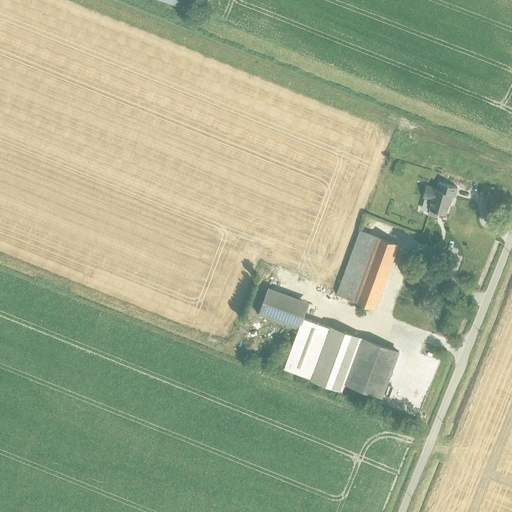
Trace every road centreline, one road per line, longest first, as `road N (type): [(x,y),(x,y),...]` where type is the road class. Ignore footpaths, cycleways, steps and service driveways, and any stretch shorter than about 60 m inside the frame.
road 1 (track): [(511,165),(99,0)]
road 2 (track): [(0,257),(227,344),(245,332),(262,286),(279,286)]
road 3 (unclassified): [(402,511),(511,235)]
